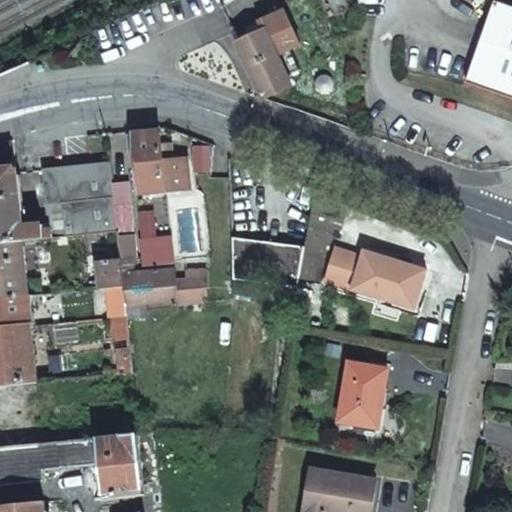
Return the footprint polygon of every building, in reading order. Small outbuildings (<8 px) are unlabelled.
[(469,81),(511,95),(511,9),(494,3),(469,81)] [(256,32),(289,15),(285,7),(252,24),(256,32)] [(293,46),(302,41),(289,15),(256,32),(239,42),(267,98),(296,84),(290,73),(304,66),(293,46)] [(142,197),(168,195),(165,165),(163,149),(161,130),(136,133),(142,197)] [(0,242),(24,240),(14,140),(0,146),(0,242)] [(172,148),(163,149),(165,165),(168,195),(193,192),(190,162),(174,164),(172,148)] [(29,229),(31,240),(64,236),(72,236),(119,231),(118,219),(112,163),(47,169),(53,226),(29,229)] [(118,219),(119,231),(122,260),(123,264),(138,263),(134,217),(118,219)] [(238,279),(300,291),(308,252),(235,238),(238,279)] [(0,299),(29,297),(24,240),(0,242),(0,299)] [(337,252),(336,254),(326,285),(418,315),(431,277),(367,256),(365,261),(337,252)] [(123,264),(122,260),(97,262),(99,290),(105,290),(125,288),(124,277),(123,264)] [(176,272),(124,277),(125,288),(128,316),(128,318),(149,317),(148,306),(179,303),(177,282),(176,272)] [(207,279),(177,282),(179,303),(204,300),(204,291),(209,290),(207,279)] [(128,316),(125,288),(105,290),(108,312),(117,312),(118,317),(128,316)] [(0,327),(32,325),(29,297),(0,299),(0,327)] [(128,318),(128,316),(118,317),(113,318),(118,362),(125,361),(126,374),(134,373),(128,318)] [(0,384),(38,381),(32,325),(0,327),(0,384)] [(383,371),(345,365),(335,423),(372,430),(383,371)] [(140,436),(49,444),(0,449),(0,484),(44,481),(43,471),(100,466),(103,498),(146,496),(145,480),(140,436)] [(363,486),(364,480),(314,471),(307,511),(373,511),(378,488),(363,486)] [(379,482),(364,480),(363,486),(378,488),(379,482)]
